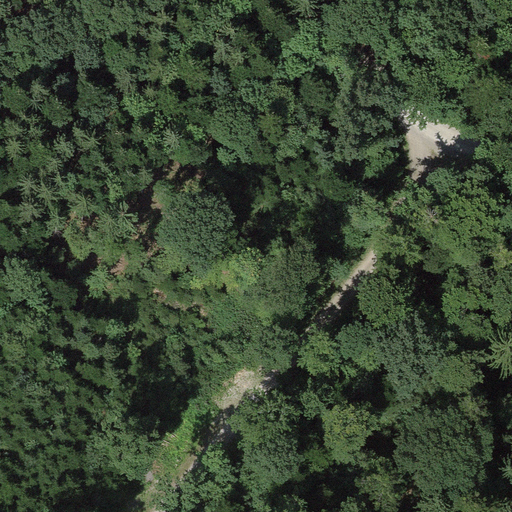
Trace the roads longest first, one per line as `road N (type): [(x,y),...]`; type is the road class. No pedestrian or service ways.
road 1 (track): [(186,511),(331,344),(436,149)]
road 2 (track): [(511,147),(436,149),(298,0)]
road 3 (track): [(112,0),(0,50)]
